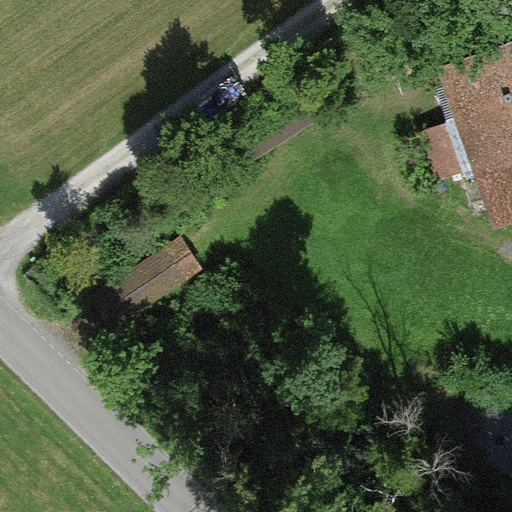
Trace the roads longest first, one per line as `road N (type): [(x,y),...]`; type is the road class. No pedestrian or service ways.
road 1 (track): [(0,248),(330,0)]
road 2 (residential): [(192,511),(0,323)]
road 3 (track): [(395,141),(409,214),(511,278)]
